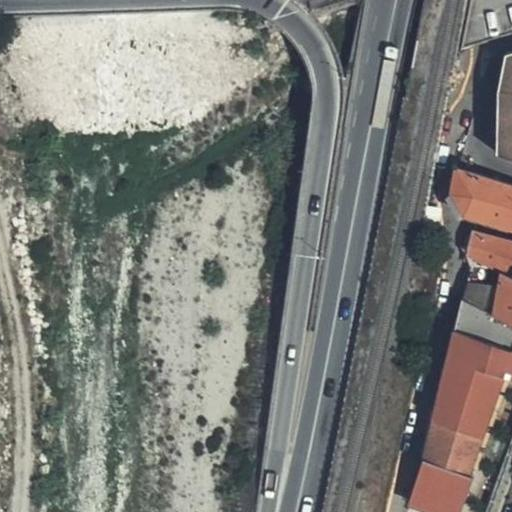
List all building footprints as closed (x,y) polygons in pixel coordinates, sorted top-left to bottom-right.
[(511,51),(508,53),(499,88),(499,154),(511,158),(511,51)] [(511,184),(457,167),(452,193),(466,216),(475,216),(479,217),(511,227),(511,184)] [(426,215),(422,233),(440,236),(444,219),(426,215)] [(469,257),(471,258),(503,274),(511,278),(511,246),(474,236),(469,257)] [(511,356),(511,323),(495,316),(503,274),(471,258),(424,460),(469,476),(511,356)] [(495,316),(511,323),(511,278),(503,274),(495,316)]
